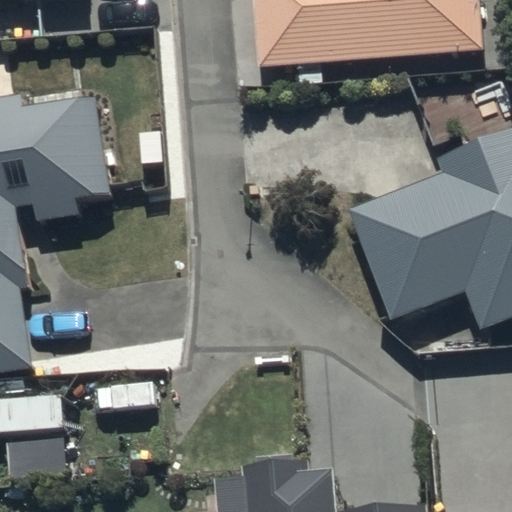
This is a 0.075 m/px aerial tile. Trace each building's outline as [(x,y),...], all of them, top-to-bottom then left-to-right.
[(0,0),(0,43),(43,41),(40,0),(44,0),(0,0)] [(256,0),(263,71),(297,68),(299,89),(324,87),(322,66),(484,53),(479,0),(256,0)] [(0,375),(34,370),(22,290),(32,289),(21,212),(37,210),(39,225),(81,218),(79,205),(112,200),(97,100),(26,111),(24,95),(0,98),(0,375)] [(445,176),(349,210),(391,326),(465,299),(477,332),(511,319),(511,131),(439,158),(445,176)] [(426,511),(426,502),(335,510),(332,470),(307,472),(306,460),(248,465),(249,481),(218,483),(220,511),(426,511)]
